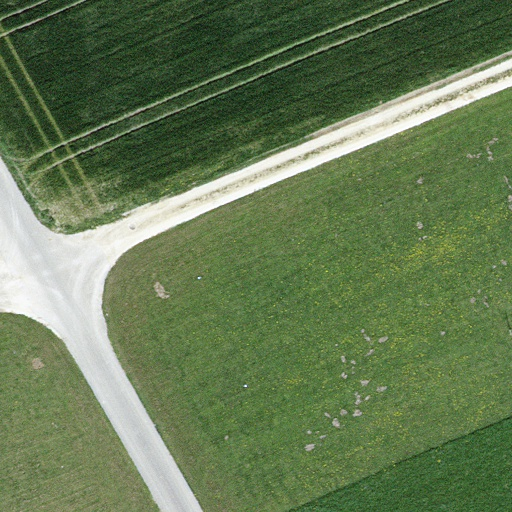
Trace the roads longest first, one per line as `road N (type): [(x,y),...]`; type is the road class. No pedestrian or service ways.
road 1 (track): [(511,81),(0,291)]
road 2 (unclassified): [(180,511),(0,195)]
